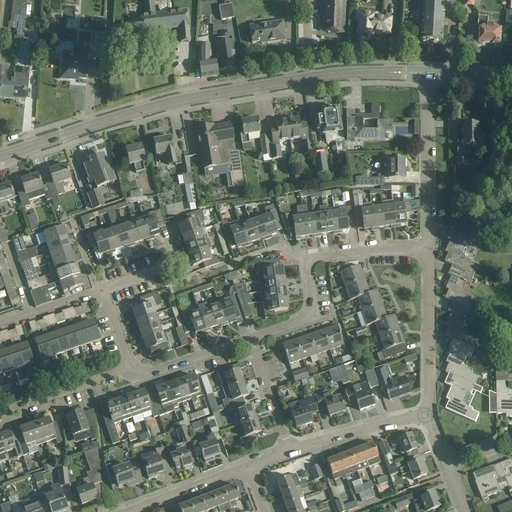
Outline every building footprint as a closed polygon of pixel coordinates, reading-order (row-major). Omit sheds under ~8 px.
[(12,0),(11,14),(25,16),(25,11),(26,0),(12,0)] [(139,23),(135,24),(134,24),(128,25),(128,29),(118,30),(120,42),(121,52),(131,50),(131,51),(135,50),(145,49),(143,33),(179,29),(181,43),(190,42),(189,32),(186,10),(155,14),(153,0),(142,0),(144,14),(142,14),(142,16),(139,16),(139,23)] [(201,0),(201,8),(209,8),(209,0),(201,0)] [(320,0),(320,13),(322,13),(322,20),(320,20),(319,34),(343,35),(344,35),(345,0),(320,0)] [(444,0),(422,0),(420,40),(420,41),(421,41),(441,42),(442,42),(442,41),(444,0)] [(234,19),(231,5),(218,7),(221,21),(234,19)] [(376,14),(359,13),(357,36),(360,36),(360,40),(368,40),(369,37),(372,37),(372,33),(389,34),(391,19),(375,18),(376,14)] [(24,24),(25,16),(11,14),(10,22),(10,23),(17,24),(17,30),(24,31),(25,24),(24,24)] [(500,46),(501,46),(502,29),(494,28),(494,26),(488,25),(489,18),(479,17),(478,31),(481,31),(480,44),(493,45),(494,47),(498,48),(500,46)] [(67,18),(67,28),(78,29),(79,19),(67,18)] [(286,41),(283,22),(249,26),(252,44),(267,42),(267,44),(286,41)] [(104,32),(94,31),(93,44),(86,44),(86,49),(75,48),(74,52),(63,52),(62,68),(60,67),(60,79),(69,80),(69,78),(86,79),(88,60),(101,60),(101,64),(104,32)] [(236,69),(231,37),(214,40),(219,71),(230,70),(231,71),(235,70),(236,69)] [(211,59),(209,46),(199,47),(198,63),(201,79),(217,76),(214,59),(211,59)] [(0,99),(11,100),(13,78),(6,78),(7,67),(0,67),(0,80),(1,81),(0,87),(0,99)] [(13,78),(11,100),(25,102),(27,83),(28,83),(29,73),(29,68),(22,68),(22,74),(14,73),(14,78),(13,78)] [(371,106),(371,120),(374,120),(374,132),(362,132),(362,120),(346,120),(346,141),(384,141),(384,132),(393,132),(393,122),(378,122),(378,120),(379,120),(379,106),(371,106)] [(315,117),(317,131),(322,130),(322,135),(325,135),(326,144),(344,141),(342,132),(341,132),(338,109),(332,109),(331,108),(325,108),(325,110),(319,111),(320,116),(315,117)] [(294,120),(294,118),(287,119),(290,140),(301,139),(303,156),(313,154),(311,143),(308,143),(306,123),(299,124),(299,119),(294,120)] [(260,133),(257,119),(241,122),(243,134),(240,134),(242,145),(250,144),(248,135),(260,133)] [(272,144),(270,145),(272,160),(281,159),(279,142),(290,140),(287,119),(280,120),(280,121),(275,122),(276,127),(270,128),(272,144)] [(463,126),(463,147),(456,147),(457,147),(457,166),(466,165),(466,154),(470,154),(470,147),(485,147),(484,135),(478,136),(478,126),(476,126),(476,125),(475,124),(474,123),(473,123),(472,124),(471,124),(470,125),(470,126),(463,126)] [(230,124),(214,127),(218,155),(235,153),(230,124)] [(213,126),(195,130),(197,140),(198,146),(199,146),(204,170),(231,165),(232,174),(230,174),(232,188),(233,188),(233,193),(244,192),(243,187),(244,187),(239,152),(235,153),(218,155),(214,127),(213,126)] [(271,160),(269,145),(268,135),(259,136),(262,157),(263,157),(263,162),(271,161),(271,160)] [(171,138),(153,141),(155,151),(156,156),(166,154),(168,166),(175,164),(175,166),(180,165),(179,159),(180,159),(180,156),(174,158),(173,152),(173,148),(171,138)] [(144,162),(141,146),(126,150),(128,160),(130,166),(133,165),(135,174),(144,172),(142,163),(144,162)] [(327,172),(324,151),(313,152),(317,173),(327,172)] [(108,170),(103,155),(93,159),(94,159),(95,159),(96,162),(91,163),(91,162),(88,163),(89,164),(85,166),(84,165),(87,174),(89,180),(93,179),(97,188),(115,181),(111,169),(108,170)] [(180,159),(179,159),(180,165),(183,179),(192,178),(188,158),(180,159)] [(380,187),(390,187),(391,187),(384,187),(384,179),(388,179),(388,180),(404,180),(404,161),(388,161),(388,174),(378,176),(378,177),(378,179),(366,179),(366,177),(355,179),(355,187),(380,187)] [(58,168),(48,171),(52,183),(46,185),(46,186),(50,195),(51,199),(55,211),(57,210),(56,206),(60,205),(57,197),(65,194),(61,183),(71,180),(69,175),(66,165),(65,166),(64,164),(57,166),(58,168)] [(51,199),(50,195),(46,186),(42,188),(37,175),(20,181),(24,192),(18,194),(22,208),(30,206),(28,202),(45,196),(46,200),(51,199)] [(14,199),(9,185),(0,187),(0,216),(9,213),(6,202),(14,199)] [(196,203),(192,186),(184,188),(188,204),(196,203)] [(390,187),(380,187),(380,190),(380,195),(380,191),(390,191),(390,187)] [(420,199),(419,187),(411,187),(411,199),(420,199)] [(310,197),(310,195),(318,194),(317,190),(304,192),(299,193),(300,198),(310,197)] [(102,206),(96,191),(87,195),(93,209),(102,206)] [(129,195),(127,195),(127,197),(127,199),(129,199),(136,198),(145,197),(145,191),(129,192),(129,195)] [(399,205),(392,206),(395,228),(398,228),(397,226),(405,224),(404,214),(410,214),(410,213),(420,211),(420,204),(409,205),(409,201),(399,202),(398,202),(399,205)] [(372,232),(375,231),(371,209),(370,209),(369,203),(363,204),(363,207),(354,209),(356,221),(362,220),(364,230),(372,229),(372,232)] [(385,227),(381,204),(378,205),(379,208),(371,209),(375,231),(377,231),(377,229),(385,227)] [(393,229),(395,228),(392,206),(385,207),(385,204),(381,204),(385,227),(392,226),(393,229)] [(267,217),(260,220),(267,240),(270,239),(269,237),(276,234),(273,225),(279,223),(276,213),(275,211),(273,205),(264,208),(266,214),(267,217)] [(301,207),(306,237),(314,236),(314,238),(317,238),(313,216),(306,217),(306,214),(307,213),(306,206),(301,207)] [(322,207),(326,234),(334,233),(335,235),(337,235),(333,209),(327,210),(326,206),(322,207)] [(298,238),(306,237),(301,207),(296,207),(298,215),(299,215),(300,218),(292,219),(292,220),(289,220),(288,215),(281,217),(286,231),(294,228),(296,241),(299,241),(298,238)] [(320,215),(313,216),(317,238),(319,238),(319,235),(326,234),(322,207),(319,207),(320,215)] [(333,209),(337,235),(340,235),(339,232),(347,231),(346,221),(352,220),(350,207),(334,210),(334,209),(333,209)] [(142,217),(150,241),(152,240),(152,238),(159,235),(156,226),(164,223),(160,214),(160,211),(159,211),(142,217)] [(181,235),(179,235),(180,238),(184,236),(200,231),(205,230),(203,223),(204,222),(201,211),(198,212),(186,216),(189,224),(179,227),(181,235)] [(65,213),(57,216),(60,223),(68,221),(65,213)] [(218,214),(214,216),(217,226),(222,224),(221,223),(218,214)] [(150,241),(142,217),(135,219),(134,216),(131,217),(139,242),(147,239),(148,242),(150,241)] [(132,244),(139,242),(131,217),(130,217),(132,221),(129,222),(130,225),(123,227),(130,248),(133,247),(132,244)] [(249,220),(256,241),(264,239),(265,241),(267,240),(260,220),(253,222),(252,219),(249,220)] [(249,220),(239,223),(247,247),(250,246),(249,244),(256,241),(249,220)] [(227,221),(221,223),(222,224),(230,249),(236,247),(236,248),(238,248),(241,247),(241,246),(244,245),(245,248),(247,247),(239,223),(238,221),(228,224),(227,221)] [(39,230),(37,222),(28,224),(31,232),(39,230)] [(112,227),(120,249),(127,246),(128,249),(130,248),(123,227),(116,229),(115,226),(112,227)] [(43,234),(46,243),(66,237),(62,227),(53,231),(43,234)] [(120,249),(112,227),(109,228),(110,232),(104,234),(111,255),(113,254),(112,251),(120,249)] [(464,227),(461,232),(474,238),(479,241),(482,235),(464,227)] [(4,228),(0,229),(0,242),(0,244),(0,245),(8,243),(4,228)] [(448,254),(445,262),(452,266),(474,275),(478,267),(471,264),(472,262),(465,259),(466,257),(462,255),(466,247),(470,248),(474,238),(461,232),(456,230),(452,228),(448,238),(451,240),(447,249),(451,251),(449,254),(448,254)] [(184,236),(180,238),(181,240),(183,239),(186,247),(209,239),(208,236),(206,237),(206,236),(203,237),(200,231),(184,236)] [(111,255),(104,234),(97,236),(96,233),(86,236),(91,248),(96,246),(100,256),(108,253),(108,255),(111,255)] [(69,246),(66,237),(46,243),(48,249),(44,250),(46,254),(49,253),(69,246)] [(22,238),(12,241),(13,242),(13,244),(15,250),(17,254),(26,250),(22,238)] [(186,255),(187,258),(207,250),(205,244),(208,243),(208,242),(210,242),(209,239),(186,247),(188,254),(186,255)] [(73,256),(69,246),(49,253),(51,259),(48,260),(49,264),(73,256)] [(20,263),(29,260),(26,250),(17,254),(20,263)] [(210,258),(207,250),(187,258),(187,260),(190,259),(193,267),(203,263),(205,269),(219,264),(217,258),(214,259),(213,256),(210,258)] [(56,273),(76,266),(73,256),(49,264),(48,265),(51,274),(56,273)] [(29,260),(20,263),(23,273),(33,270),(29,260)] [(259,282),(286,278),(286,276),(283,276),(282,268),(268,270),(266,261),(260,263),(261,271),(257,272),(259,282)] [(340,274),(345,288),(362,281),(364,281),(363,275),(360,276),(357,268),(360,267),(359,266),(350,270),(348,264),(336,268),(338,275),(340,274)] [(0,273),(1,278),(9,275),(8,271),(10,271),(8,265),(0,267),(0,273)] [(79,276),(76,266),(56,273),(59,282),(79,276)] [(474,275),(452,266),(448,275),(451,277),(447,286),(451,288),(450,291),(449,290),(445,299),(452,302),(475,312),(478,304),(471,301),(472,299),(465,296),(466,294),(462,292),(466,283),(470,285),(474,275)] [(37,275),(39,274),(37,269),(33,270),(23,273),(27,283),(38,279),(37,275)] [(234,287),(238,286),(240,285),(236,272),(229,274),(234,287)] [(50,297),(48,291),(50,290),(53,289),(55,289),(61,287),(63,293),(69,291),(69,292),(70,291),(75,289),(75,288),(83,286),(79,276),(70,279),(59,282),(59,283),(54,284),(54,285),(52,285),(50,286),(47,286),(32,292),(30,293),(31,296),(34,303),(35,308),(52,302),(50,297)] [(38,279),(27,283),(29,289),(30,288),(32,292),(47,286),(44,277),(42,278),(38,279)] [(286,278),(259,282),(260,293),(285,289),(284,281),(286,281),(286,278)] [(362,281),(345,288),(350,301),(357,299),(369,294),(367,289),(365,290),(362,281)] [(5,287),(8,297),(16,294),(15,291),(16,290),(14,284),(5,287)] [(229,294),(230,298),(217,302),(218,306),(226,326),(236,322),(234,318),(240,316),(232,294),(236,293),(234,287),(230,288),(229,294)] [(262,303),(289,299),(289,296),(286,297),(285,289),(260,293),(262,303)] [(362,312),(380,306),(382,305),(380,300),(378,301),(375,292),(377,292),(377,291),(369,294),(357,299),(362,312)] [(17,298),(16,294),(8,297),(9,301),(11,307),(21,304),(19,298),(17,298)] [(143,308),(133,311),(136,319),(133,320),(134,322),(154,315),(152,308),(155,307),(151,294),(139,298),(141,302),(143,308)] [(289,299),(262,303),(265,319),(275,318),(274,312),(288,310),(287,302),(289,301),(289,299)] [(445,336),(453,339),(475,349),(479,340),(472,337),(473,335),(466,332),(466,331),(463,329),(467,320),(470,322),(475,312),(452,302),(448,312),(451,313),(447,323),(451,324),(450,328),(449,327),(445,336)] [(223,327),(226,326),(218,306),(212,308),(211,304),(207,305),(215,327),(222,324),(223,327)] [(215,327),(207,305),(205,306),(206,310),(199,313),(206,333),(208,332),(208,330),(215,327)] [(247,305),(245,306),(241,307),(245,319),(251,317),(247,305)] [(383,315),(380,306),(362,312),(367,326),(369,326),(374,324),(387,319),(385,314),(383,315)] [(183,319),(180,321),(182,328),(185,334),(189,333),(186,326),(192,324),(195,334),(203,331),(204,334),(206,333),(199,313),(193,315),(191,311),(182,315),(183,317),(183,319)] [(154,315),(134,322),(135,324),(137,324),(140,331),(162,323),(161,320),(157,321),(154,315)] [(387,319),(374,324),(379,337),(397,331),(399,330),(397,325),(395,326),(392,317),(394,317),(394,316),(387,319)] [(83,325),(90,344),(100,341),(96,329),(93,321),(83,325)] [(140,339),(141,342),(161,334),(159,328),(163,326),(162,323),(140,331),(142,338),(140,339)] [(73,328),(80,348),(90,344),(83,325),(73,328)] [(323,331),(330,351),(344,346),(337,326),(332,328),(332,330),(324,333),(323,331)] [(510,327),(498,326),(498,339),(509,340),(510,327)] [(70,351),(80,348),(73,328),(64,331),(70,351)] [(367,334),(365,328),(355,332),(357,338),(367,334)] [(54,335),(61,354),(70,351),(64,331),(54,335)] [(310,336),(309,336),(316,355),(330,351),(323,331),(318,333),(319,335),(310,338),(310,336)] [(397,331),(379,337),(384,350),(381,351),(384,360),(405,353),(402,345),(404,344),(402,339),(400,340),(397,331)] [(161,334),(141,342),(142,344),(144,343),(149,359),(171,351),(165,333),(161,335),(161,334)] [(51,358),(61,354),(54,335),(44,338),(51,358)] [(296,340),(303,360),(316,355),(309,336),(304,337),(305,340),(297,343),(296,340)] [(41,361),(51,358),(44,338),(34,341),(41,361)] [(449,364),(445,373),(453,376),(464,381),(475,386),(479,377),(472,374),(473,372),(466,369),(467,367),(463,366),(467,357),(471,358),(475,349),(453,339),(449,349),(452,350),(448,360),(452,361),(450,364),(449,364)] [(289,365),(303,360),(296,340),(291,342),(292,344),(283,347),(282,345),(290,368),(290,367),(289,365)] [(17,347),(24,367),(34,364),(27,344),(17,347)] [(7,351),(14,370),(24,367),(17,347),(7,351)] [(14,370),(7,351),(0,353),(0,361),(4,374),(14,370)] [(414,355),(404,359),(406,365),(416,361),(414,355)] [(344,366),(337,368),(343,385),(350,383),(344,366)] [(384,367),(384,366),(372,370),(373,370),(377,383),(377,382),(382,380),(390,401),(410,393),(405,378),(390,383),(388,377),(384,379),(380,368),(383,367),(384,367)] [(54,367),(40,372),(42,379),(56,374),(54,367)] [(223,390),(244,383),(240,371),(238,371),(233,372),(232,367),(216,372),(223,390)] [(315,368),(307,371),(309,376),(317,373),(315,368)] [(299,381),(306,379),(306,378),(308,378),(306,370),(292,375),(295,382),(299,381)] [(373,370),(364,373),(370,390),(378,387),(377,383),(373,370)] [(509,381),(508,373),(496,373),(497,398),(497,414),(506,414),(506,413),(510,413),(510,418),(511,417),(511,401),(510,401),(510,397),(508,397),(508,390),(506,390),(505,382),(505,381),(509,381)] [(194,376),(184,379),(191,400),(193,405),(195,404),(197,402),(195,398),(201,397),(194,376)] [(206,376),(200,378),(207,396),(212,394),(206,376)] [(450,401),(446,410),(476,422),(479,414),(473,411),(473,409),(466,406),(467,404),(464,402),(467,393),(471,395),(473,391),(481,395),(483,389),(475,386),(464,381),(453,376),(449,386),(452,387),(448,396),(452,398),(451,401),(450,401)] [(174,383),(182,403),(191,400),(184,379),(174,383)] [(304,410),(299,411),(299,410),(297,409),(293,411),(292,412),(292,414),(291,414),(296,429),(313,423),(310,416),(318,413),(313,398),(312,395),(309,386),(306,379),(299,381),(301,388),(305,387),(305,391),(307,396),(307,401),(301,402),(304,410)] [(174,383),(165,386),(173,409),(178,408),(177,405),(182,403),(174,383)] [(244,383),(223,390),(226,400),(222,402),(223,406),(211,410),(213,414),(244,403),(242,398),(247,397),(247,396),(249,395),(244,383)] [(352,389),(345,392),(346,396),(346,397),(349,404),(349,405),(350,406),(357,404),(360,411),(374,406),(371,397),(366,384),(359,387),(352,389)] [(8,385),(0,387),(0,391),(1,394),(11,391),(8,385)] [(156,392),(152,394),(159,416),(174,411),(173,409),(165,386),(155,389),(156,392)] [(154,418),(159,416),(152,394),(146,396),(144,391),(134,394),(141,415),(151,411),(154,418)] [(328,392),(314,397),(316,402),(320,412),(326,409),(329,417),(336,415),(337,417),(343,415),(342,413),(344,412),(343,407),(349,405),(349,404),(346,397),(346,396),(331,401),(328,392)] [(134,394),(125,398),(128,406),(132,418),(134,425),(144,422),(141,415),(134,394)] [(116,401),(123,421),(132,418),(125,398),(116,401)] [(109,414),(103,416),(113,446),(120,443),(113,424),(123,421),(116,401),(112,402),(111,401),(106,402),(107,404),(106,404),(109,414)] [(246,409),(244,403),(213,414),(224,410),(226,416),(231,414),(231,415),(236,413),(239,420),(233,422),(235,427),(241,425),(257,419),(253,407),(251,408),(250,407),(246,409)] [(68,417),(66,418),(72,437),(80,434),(82,442),(90,439),(91,442),(96,440),(93,411),(92,411),(94,423),(86,426),(82,412),(76,415),(75,414),(75,413),(67,415),(68,417)] [(178,424),(180,429),(186,427),(189,426),(188,423),(188,422),(186,417),(185,414),(181,415),(183,422),(178,424)] [(197,419),(195,414),(189,416),(186,417),(188,422),(197,419)] [(214,417),(206,420),(211,433),(218,430),(214,417)] [(48,419),(39,422),(46,443),(55,440),(57,444),(62,442),(56,423),(50,425),(48,419)] [(257,419),(235,427),(241,426),(245,438),(240,440),(242,445),(257,440),(255,434),(259,433),(259,432),(261,432),(257,419)] [(39,422),(29,426),(33,438),(36,447),(46,443),(39,422)] [(20,431),(15,433),(23,456),(38,451),(36,447),(33,438),(29,426),(19,429),(20,431)] [(186,427),(180,429),(176,430),(179,441),(182,440),(184,444),(191,442),(186,427)] [(154,430),(147,433),(150,439),(157,437),(154,430)] [(9,433),(0,435),(0,439),(6,457),(16,454),(18,458),(23,456),(15,433),(9,434),(9,433)] [(150,439),(147,433),(138,436),(140,443),(150,439)] [(199,448),(194,449),(196,457),(201,455),(204,461),(205,463),(213,461),(212,458),(220,456),(212,435),(205,438),(207,444),(198,447),(199,448)] [(416,450),(411,435),(398,440),(398,441),(387,445),(385,442),(379,444),(383,457),(390,454),(389,452),(401,447),(404,455),(416,450)] [(87,446),(89,452),(97,449),(96,443),(87,446)] [(128,447),(127,444),(122,446),(123,450),(126,449),(127,453),(131,452),(129,447),(128,447)] [(373,444),(361,448),(368,468),(380,463),(373,444)] [(361,448),(349,453),(357,472),(368,468),(361,448)] [(89,452),(83,454),(90,472),(99,469),(97,449),(89,452)] [(151,460),(144,462),(147,471),(145,472),(148,480),(158,477),(157,475),(163,473),(160,466),(167,463),(166,460),(163,453),(162,449),(155,451),(156,454),(150,456),(151,460)] [(163,453),(166,460),(171,459),(173,465),(174,464),(176,469),(182,467),(182,469),(192,465),(188,455),(186,456),(184,449),(176,452),(175,449),(168,451),(168,452),(163,453)] [(345,476),(357,472),(349,453),(338,457),(345,476)] [(345,477),(345,476),(338,457),(326,462),(332,476),(332,475),(334,481),(342,478),(343,480),(346,479),(345,477)] [(507,461),(500,464),(505,478),(508,485),(511,484),(511,461),(511,460),(507,461)] [(427,475),(421,461),(407,466),(408,467),(399,470),(397,464),(387,468),(390,477),(400,473),(402,477),(410,473),(413,481),(427,475)] [(142,482),(135,463),(128,466),(128,465),(112,470),(118,487),(132,483),(133,485),(142,482)] [(493,466),(473,474),(477,484),(478,483),(480,487),(477,488),(482,499),(501,492),(500,489),(508,485),(505,478),(500,464),(494,466),(493,466)] [(66,469),(66,465),(58,467),(58,470),(60,486),(68,485),(66,469)] [(323,478),(318,465),(309,469),(314,481),(323,478)] [(13,466),(9,467),(12,473),(14,478),(18,477),(16,472),(15,472),(13,466)] [(35,476),(37,483),(45,480),(43,473),(35,476)] [(296,475),(276,482),(276,483),(281,494),(294,489),(299,487),(306,484),(305,481),(298,483),(296,475)] [(387,483),(385,476),(376,480),(379,486),(387,483)] [(85,489),(77,492),(78,496),(82,505),(97,500),(93,490),(88,477),(88,478),(87,478),(82,480),(85,489)] [(362,485),(367,500),(374,497),(371,489),(373,488),(371,482),(362,485)] [(231,509),(233,508),(237,507),(235,501),(239,499),(239,500),(240,500),(234,485),(234,486),(223,490),(228,504),(231,509)] [(362,485),(353,489),(356,495),(358,494),(361,502),(367,500),(362,485)] [(45,497),(41,499),(46,511),(50,509),(50,511),(63,511),(67,511),(63,501),(58,486),(50,488),(53,495),(45,497)] [(294,489),(281,494),(285,505),(299,500),(304,498),(301,490),(299,487),(294,489)] [(217,508),(228,504),(223,490),(212,495),(217,508)] [(421,500),(412,503),(416,511),(428,511),(430,511),(440,508),(434,494),(425,497),(421,499),(421,500)] [(13,497),(8,499),(9,503),(12,511),(21,511),(23,511),(22,511),(42,511),(46,511),(40,495),(34,497),(34,498),(24,502),(24,501),(17,502),(16,496),(13,497)] [(205,511),(206,511),(217,508),(212,495),(201,499),(205,511)] [(405,497),(394,501),(394,502),(397,510),(408,506),(405,498),(405,497)] [(205,511),(201,499),(190,503),(192,511),(205,511)] [(344,506),(341,499),(335,502),(338,511),(345,511),(357,508),(355,502),(344,506)] [(299,500),(285,505),(287,511),(301,511),(303,511),(299,500)] [(321,505),(319,501),(314,503),(313,502),(306,505),(308,510),(315,507),(321,505)] [(12,511),(9,503),(0,505),(0,506),(2,511),(12,511)] [(192,511),(190,503),(179,507),(178,507),(179,511),(192,511)]
